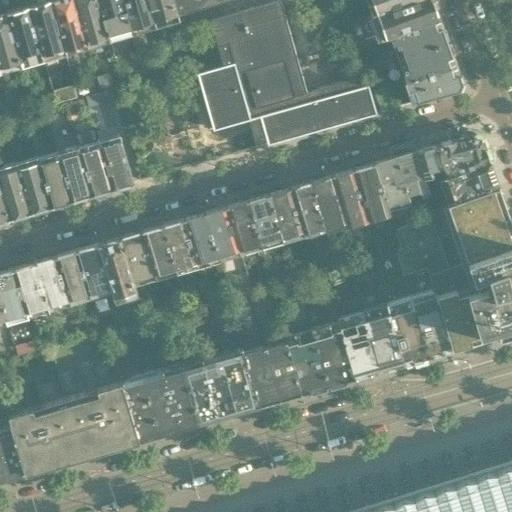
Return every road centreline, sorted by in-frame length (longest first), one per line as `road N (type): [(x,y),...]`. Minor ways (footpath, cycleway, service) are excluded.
road 1 (residential): [(496,100),(0,245)]
road 2 (residential): [(511,374),(31,511)]
